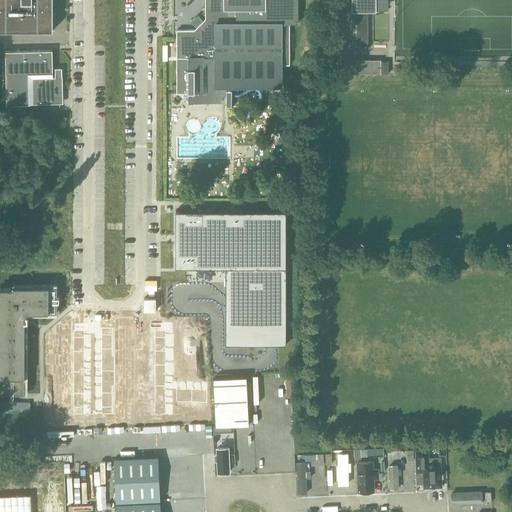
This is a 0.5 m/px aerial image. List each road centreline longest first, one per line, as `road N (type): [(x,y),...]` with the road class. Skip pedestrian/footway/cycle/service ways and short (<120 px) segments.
road 1 (unclassified): [(279,506),(440,499),(440,511)]
road 2 (unclassified): [(212,511),(211,484),(278,481),(279,506)]
